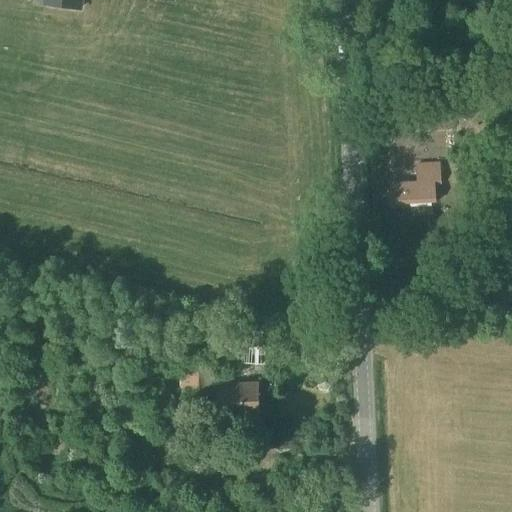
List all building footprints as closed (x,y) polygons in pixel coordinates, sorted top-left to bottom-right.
[(46,0),(46,4),(80,8),(80,0),(46,0)] [(0,71),(21,74),(24,58),(0,54),(0,71)] [(389,202),(436,200),(435,185),(442,184),(440,163),(415,164),(416,182),(388,184),(389,202)] [(241,326),(239,360),(253,360),(255,327),(241,326)] [(177,346),(178,330),(167,329),(165,345),(177,346)] [(216,387),(217,366),(180,364),(179,401),(202,402),(203,390),(204,390),(204,387),(216,387)] [(220,424),(259,422),(257,383),(218,385),(220,424)]
